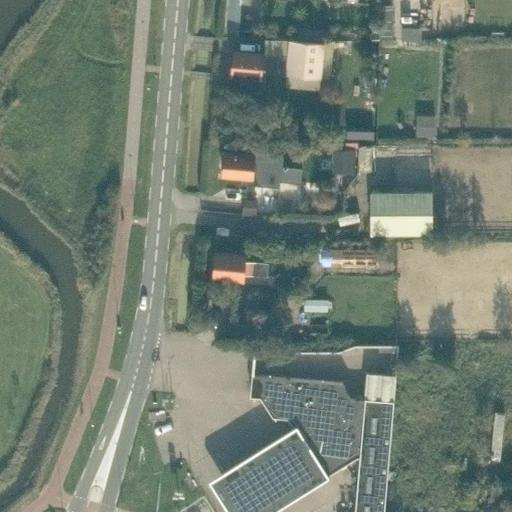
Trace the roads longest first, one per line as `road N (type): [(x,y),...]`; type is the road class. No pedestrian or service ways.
road 1 (tertiary): [(131,387),(149,324),(171,167),(183,0)]
road 2 (tertiary): [(131,387),(76,511)]
road 3 (tertiary): [(106,511),(132,416),(131,387)]
